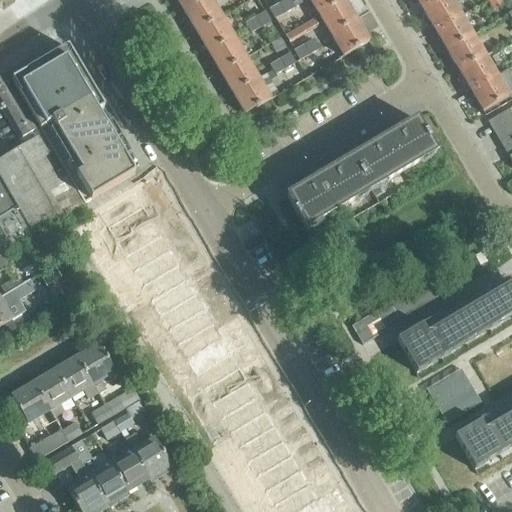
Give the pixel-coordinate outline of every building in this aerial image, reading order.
[(0,0),(0,9),(8,4),(9,5),(12,3),(10,1),(8,2),(7,0),(0,0)] [(175,0),(182,12),(202,0),(175,0)] [(202,0),(182,12),(195,33),(220,18),(209,0),(202,0)] [(284,15),(293,9),(288,0),(279,6),(284,15)] [(341,0),(308,0),(318,16),(343,2),(341,0)] [(414,0),(422,12),(442,0),(414,0)] [(442,0),(422,12),(434,33),(460,17),(450,0),(442,0)] [(493,11),(502,6),(498,0),(488,0),(487,1),(493,11)] [(355,23),(343,2),(318,16),(331,37),(355,23)] [(274,20),(284,15),(279,6),(269,11),(274,20)] [(260,28),(269,23),(264,14),(254,19),(260,28)] [(460,17),(434,33),(446,53),(472,37),(460,17)] [(195,33),(207,53),(232,38),(220,18),(195,33)] [(250,34),(260,28),(254,19),(245,25),(250,34)] [(312,20),(284,36),(289,45),(317,28),(312,20)] [(355,23),(331,37),(343,58),(367,44),(355,23)] [(484,57),(472,37),(446,53),(457,72),(458,73),(484,57)] [(207,53),(220,74),(245,59),(232,38),(207,53)] [(308,56),(318,51),(312,42),(303,47),(308,56)] [(299,62),(308,56),(303,47),(294,53),(299,62)] [(114,143),(97,114),(104,110),(67,49),(10,82),(84,205),(134,176),(115,145),(120,142),(119,140),(114,143)] [(284,70),(294,64),(288,56),(279,61),(284,70)] [(484,57),(458,73),(470,93),(496,77),(484,57)] [(220,74),(232,95),(257,80),(245,59),(220,74)] [(275,75),(284,70),(279,61),(270,67),(275,75)] [(0,109),(19,140),(37,129),(4,74),(0,76),(0,109)] [(496,77),(470,93),(482,113),(508,97),(496,77)] [(257,80),(232,95),(244,116),(270,101),(257,80)] [(495,137),(511,127),(511,118),(508,112),(487,124),(495,137)] [(424,135),(416,121),(404,129),(397,133),(388,138),(387,136),(386,133),(375,140),(378,142),(379,143),(370,149),(363,154),(363,153),(351,160),(370,192),(370,190),(383,182),(384,184),(421,162),(420,161),(433,153),(434,154),(435,153),(428,141),(429,141),(425,134),(424,135)] [(511,141),(511,127),(495,137),(502,148),(511,141)] [(0,179),(32,235),(80,207),(40,138),(0,160),(0,179)] [(511,141),(502,148),(508,158),(511,155),(511,141)] [(370,192),(351,160),(339,167),(340,167),(333,172),(332,171),(323,176),(322,174),(321,171),(311,178),(313,180),(314,181),(305,187),(298,192),(298,191),(285,198),(293,212),(297,219),(304,231),(306,230),(305,229),(319,221),(319,222),(356,200),(355,199),(369,191),(369,192),(370,192)] [(0,217),(16,208),(11,200),(0,181),(0,217)] [(143,187),(106,208),(268,511),(337,511),(335,509),(342,505),(334,490),(318,498),(239,349),(247,345),(238,328),(223,336),(143,187)] [(12,248),(32,235),(16,208),(0,217),(0,227),(7,239),(12,248)] [(7,239),(0,243),(0,257),(4,255),(13,250),(12,248),(7,239)] [(0,272),(11,266),(4,255),(0,257),(0,272)] [(54,269),(40,278),(46,287),(60,279),(54,269)] [(9,294),(22,285),(18,278),(4,286),(9,294)] [(351,328),(362,347),(438,301),(427,283),(351,328)] [(396,342),(416,374),(511,316),(511,284),(426,335),(421,327),(396,342)] [(13,301),(27,293),(22,285),(9,294),(13,301)] [(12,304),(4,309),(0,302),(0,328),(20,316),(12,304)] [(82,352),(84,355),(76,360),(92,387),(113,374),(112,371),(118,367),(107,349),(101,353),(95,344),(82,352)] [(52,370),(70,399),(82,392),(86,399),(96,394),(92,387),(76,360),(67,365),(65,362),(52,370)] [(33,386),(53,419),(62,414),(58,407),(70,399),(52,370),(54,373),(33,386)] [(446,425),(480,405),(460,370),(425,391),(446,425)] [(38,418),(43,425),(41,426),(48,438),(29,450),(36,462),(67,444),(61,433),(53,419),(33,386),(11,399),(18,410),(17,411),(19,414),(20,414),(27,425),(38,418)] [(124,410),(138,402),(132,391),(118,400),(104,408),(111,418),(124,410)] [(97,426),(111,418),(104,408),(91,416),(97,426)] [(120,434),(133,426),(142,420),(136,410),(127,415),(113,423),(120,434)] [(511,414),(484,432),(479,423),(454,438),(473,471),(511,448),(511,414)] [(106,441),(120,434),(113,423),(100,431),(106,441)] [(74,425),(61,433),(67,444),(81,436),(74,425)] [(154,442),(132,454),(148,481),(157,475),(159,479),(171,472),(169,468),(162,456),(163,456),(161,452),(160,453),(154,442)] [(126,494),(148,481),(132,454),(127,447),(118,453),(123,460),(111,467),(126,494)] [(96,511),(105,507),(85,473),(86,473),(78,459),(77,460),(70,449),(39,468),(47,481),(70,466),(78,480),(64,488),(74,504),(73,505),(75,508),(76,508),(78,511),(96,511)] [(86,473),(85,473),(105,507),(126,494),(111,467),(107,461),(86,473)]
